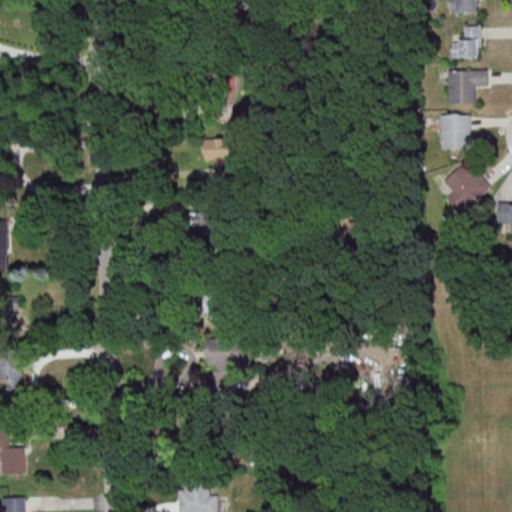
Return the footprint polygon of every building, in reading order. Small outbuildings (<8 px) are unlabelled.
[(479,0),(479,2),(478,2),(478,10),(449,11),(449,0),(479,0)] [(480,25),(481,48),(479,48),(480,57),(452,57),(451,42),(459,42),(459,39),(465,38),(464,26),(480,25)] [(451,102),(479,101),(478,84),(491,84),(490,68),(450,69),(451,102)] [(443,128),(473,127),(473,113),(443,113),(443,128)] [(238,158),(238,138),(206,138),(206,158),(238,158)] [(448,194),(462,212),(492,190),(470,161),(446,179),(454,190),(448,194)] [(511,231),(511,202),(499,202),(499,221),(510,221),(510,231),(511,231)] [(217,225),(217,243),(235,243),(235,210),(195,210),(195,225),(217,225)] [(9,219),(0,218),(0,269),(9,270),(9,219)] [(235,309),(235,282),(205,282),(205,309),(235,309)] [(21,296),(0,295),(0,332),(21,332),(21,296)] [(205,337),(246,336),(246,363),(239,364),(239,380),(215,380),(214,364),(208,364),(207,357),(206,357),(205,337)] [(2,352),(2,397),(26,397),(26,352),(2,352)] [(3,474),(27,474),(27,446),(11,446),(11,427),(0,427),(0,447),(3,447),(3,474)] [(185,477),(210,476),(210,494),(219,494),(219,511),(179,511),(179,489),(185,489),(185,477)] [(2,511),(2,496),(25,496),(25,511),(2,511)]
